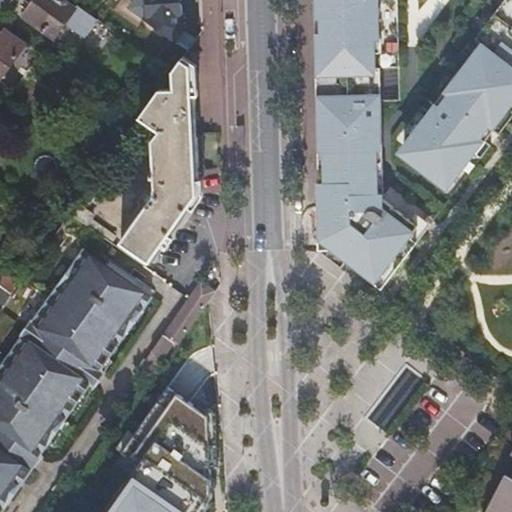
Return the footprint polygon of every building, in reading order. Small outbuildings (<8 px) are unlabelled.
[(0,0),(0,12),(2,14),(11,0),(0,0)] [(32,0),(22,15),(54,38),(65,22),(85,37),(97,19),(91,15),(78,5),(75,9),(61,0),(32,0)] [(183,0),(139,0),(135,7),(147,16),(144,19),(176,43),(186,31),(183,0)] [(317,182),(320,250),(332,249),(383,288),(417,242),(410,237),(419,226),(376,194),(376,167),(383,161),(382,100),(381,69),(381,68),(400,67),(397,0),(315,0),(317,69),(318,102),(319,151),(319,171),(320,182),(317,182)] [(403,158),(447,191),(476,154),(481,159),(492,145),(478,135),(486,125),(499,135),(511,118),(511,104),(510,103),(511,101),(511,0),(505,0),(476,39),(482,43),(438,100),(435,105),(432,108),(430,112),(429,115),(432,120),(403,158)] [(0,79),(25,45),(4,31),(0,36),(0,35),(0,79)] [(163,87),(144,114),(141,118),(160,131),(154,139),(155,170),(151,170),(150,177),(155,177),(155,192),(151,199),(146,196),(141,202),(146,206),(120,241),(151,263),(201,194),(195,65),(183,58),(175,70),(177,87),(163,87)] [(116,151),(125,139),(114,132),(105,143),(116,151)] [(135,145),(126,138),(125,139),(116,151),(111,159),(119,166),(135,145)] [(93,184),(83,198),(90,202),(99,189),(93,184)] [(78,205),(71,215),(88,227),(95,217),(78,205)] [(28,252),(39,260),(56,235),(46,228),(28,252)] [(84,249),(0,368),(0,381),(59,423),(102,361),(97,357),(144,291),(84,249)] [(0,285),(0,286),(13,295),(27,275),(17,268),(14,265),(0,285)] [(0,313),(11,298),(13,295),(0,286),(0,313)] [(175,322),(172,320),(149,352),(160,359),(173,341),(176,344),(210,295),(199,288),(175,322)] [(97,357),(102,361),(105,363),(127,332),(130,333),(146,311),(144,309),(152,297),(144,291),(97,357)] [(83,511),(239,511),(211,327),(83,511)] [(139,366),(155,378),(160,370),(144,359),(139,366)] [(0,511),(49,444),(50,445),(68,421),(65,419),(85,390),(89,392),(108,365),(105,363),(102,361),(59,423),(0,381),(0,511)] [(432,370),(405,427),(430,439),(458,383),(432,370)] [(486,511),(506,474),(511,477),(511,454),(511,452),(511,446),(507,443),(481,511),(486,511)] [(382,496),(406,466),(382,446),(357,475),(382,496)] [(511,511),(511,452),(511,454),(511,477),(506,474),(486,511),(511,511)]
